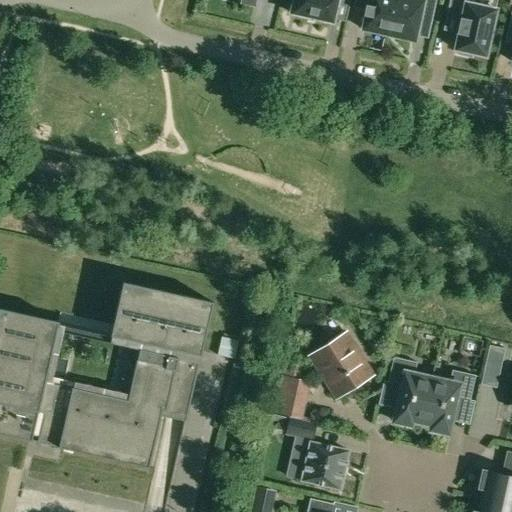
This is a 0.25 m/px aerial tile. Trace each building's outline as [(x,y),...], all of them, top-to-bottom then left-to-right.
[(289,0),(288,9),(292,10),(291,13),(307,17),(306,18),(317,20),(317,19),(333,23),(337,3),(349,6),(350,0),(289,0)] [(365,16),(362,29),(388,35),(395,0),(354,0),(353,7),(365,9),(364,15),(365,16)] [(395,0),(388,35),(390,36),(391,33),(397,34),(396,37),(415,41),(420,18),(432,21),(436,0),(395,0)] [(472,54),(485,57),(495,10),(467,3),(467,0),(449,0),(446,17),(459,20),(456,33),(458,34),(455,50),(458,51),(457,55),(471,58),(472,54)] [(0,308),(0,434),(149,468),(160,416),(172,419),(173,413),(185,415),(189,399),(191,399),(213,302),(122,282),(110,336),(130,341),(139,343),(136,359),(130,385),(126,400),(82,390),(45,381),(49,362),(59,322),(0,308)] [(346,333),(309,356),(336,398),(373,375),(346,333)] [(237,351),(241,338),(228,334),(224,347),(237,351)] [(489,345),(485,362),(501,366),(505,349),(489,345)] [(393,357),(388,383),(401,386),(393,422),(411,425),(412,421),(421,423),(431,379),(414,375),(417,362),(393,357)] [(431,379),(421,423),(432,425),(431,430),(448,434),(456,398),(470,402),(475,375),(452,370),(449,383),(431,379)] [(279,389),(274,412),(298,417),(302,418),(310,383),(305,382),(282,377),(279,389)] [(290,419),(286,433),(295,435),(311,439),(312,439),(315,425),(290,419)] [(301,480),(301,481),(340,489),(348,451),(310,442),(301,480)] [(482,471),(479,488),(483,489),(481,499),(511,506),(511,453),(507,452),(502,475),(482,471)] [(265,511),(277,511),(280,485),(268,484),(265,511)] [(309,498),(305,511),(330,511),(332,504),(309,498)] [(511,511),(511,506),(481,499),(478,511),(511,511)]
